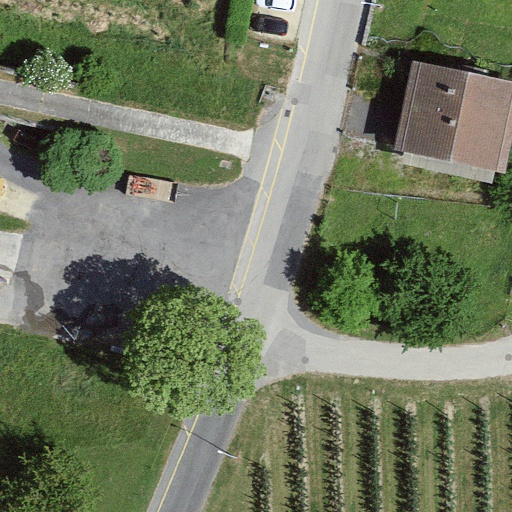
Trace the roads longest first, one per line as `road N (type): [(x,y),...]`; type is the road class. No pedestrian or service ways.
road 1 (residential): [(173,511),(234,360),(313,0)]
road 2 (track): [(234,360),(488,377),(511,369)]
